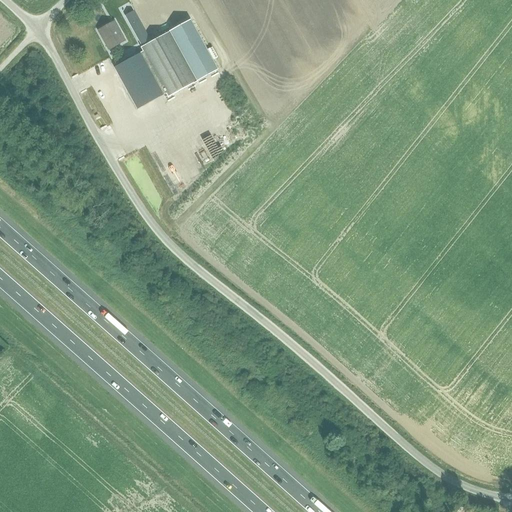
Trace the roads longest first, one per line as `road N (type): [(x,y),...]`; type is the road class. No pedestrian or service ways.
road 1 (unclassified): [(511,501),(432,469),(180,256),(150,222),(36,28)]
road 2 (motorway): [(318,511),(0,228)]
road 3 (motorway): [(0,278),(262,511)]
